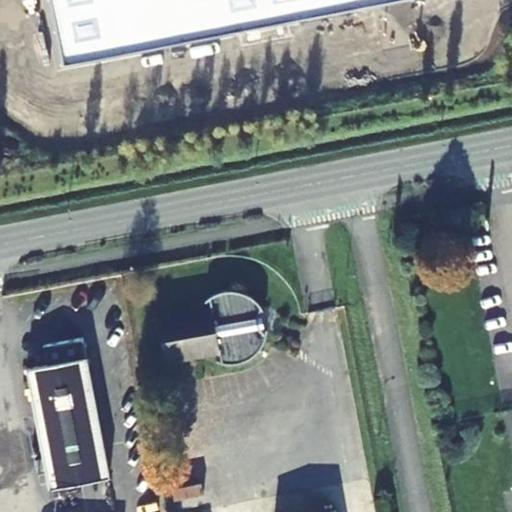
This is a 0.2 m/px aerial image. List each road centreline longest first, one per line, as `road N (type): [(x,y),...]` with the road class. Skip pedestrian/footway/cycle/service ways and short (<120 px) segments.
road 1 (secondary): [(511,147),(0,243)]
road 2 (unknown): [(0,37),(180,0)]
